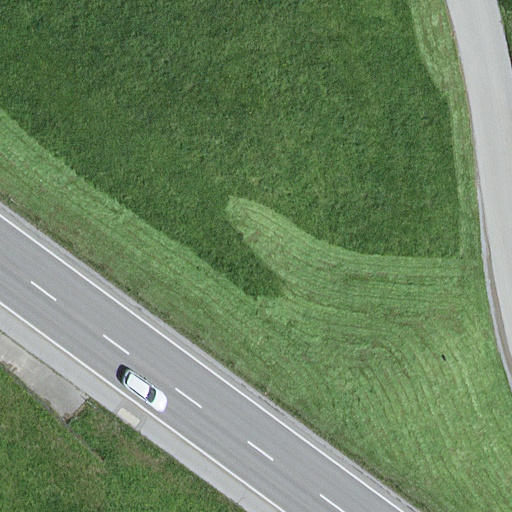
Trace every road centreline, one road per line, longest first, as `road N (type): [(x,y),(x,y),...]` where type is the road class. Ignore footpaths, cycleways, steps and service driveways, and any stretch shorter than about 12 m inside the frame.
road 1 (primary): [(0,262),(338,511)]
road 2 (tertiary): [(511,214),(468,0)]
